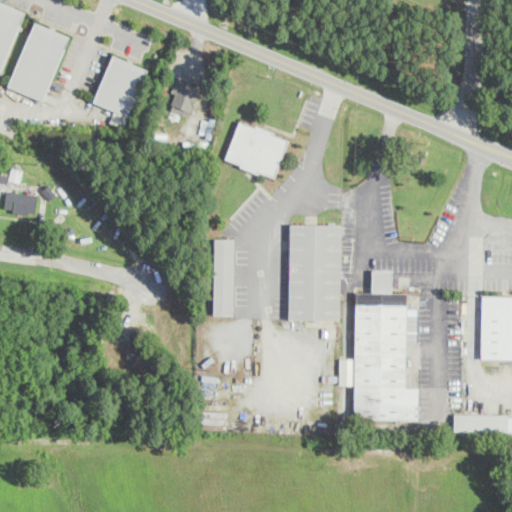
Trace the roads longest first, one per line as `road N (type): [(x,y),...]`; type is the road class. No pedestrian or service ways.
road 1 (tertiary): [(486,146),(132,0)]
road 2 (residential): [(0,249),(158,284)]
